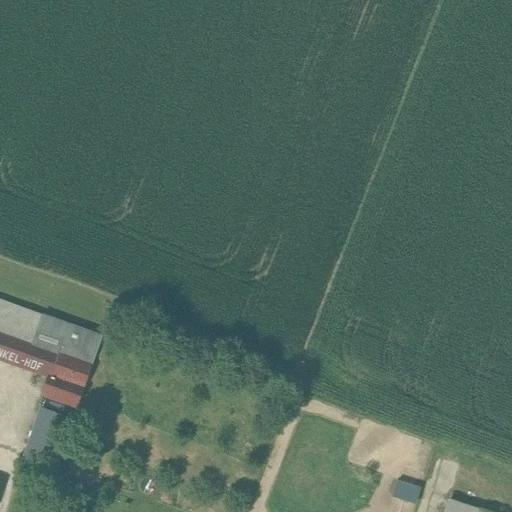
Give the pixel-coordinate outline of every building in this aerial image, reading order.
[(43,318),(0,302),(0,359),(47,376),(60,338),(39,330),(43,318)] [(99,338),(43,317),(43,318),(39,330),(60,338),(47,376),(82,387),(99,338)] [(82,387),(47,376),(40,396),(75,408),(82,387)] [(70,421),(49,413),(22,492),(45,499),(46,493),(51,495),(58,472),(53,471),(70,421)] [(416,502),(420,485),(395,479),(391,497),(416,502)] [(482,511),(447,500),(442,511),(482,511)]
